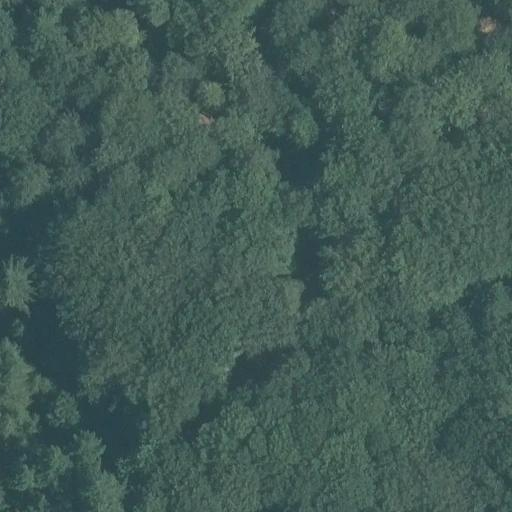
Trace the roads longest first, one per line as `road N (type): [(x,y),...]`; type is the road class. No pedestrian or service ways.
road 1 (track): [(47,258),(511,111)]
road 2 (track): [(137,511),(47,258)]
